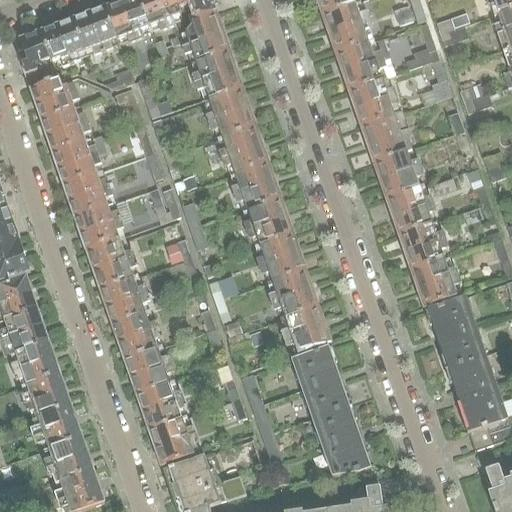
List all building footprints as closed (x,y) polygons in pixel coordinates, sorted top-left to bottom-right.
[(138,0),(130,0),(104,10),(117,44),(118,44),(118,43),(151,30),(138,0)] [(176,4),(174,0),(138,0),(151,30),(181,19),(178,11),(176,4)] [(186,0),(176,4),(178,11),(189,7),(194,21),(215,13),(211,0),(186,0)] [(316,0),(322,17),(356,6),(353,0),(316,0)] [(422,7),(419,0),(409,0),(410,0),(413,10),(422,7)] [(511,0),(489,0),(496,19),(511,13),(511,0)] [(356,6),(322,17),(335,54),(336,54),(368,43),(365,34),(371,32),(366,17),(360,19),(356,6)] [(422,7),(413,10),(415,15),(423,12),(422,7)] [(86,56),(117,44),(104,10),(73,22),(86,56)] [(409,10),(395,14),(399,30),(414,25),(409,10)] [(427,23),(423,12),(415,15),(418,26),(427,23)] [(511,13),(496,19),(508,53),(511,51),(511,13)] [(186,35),(196,64),(229,52),(217,17),(196,25),(186,35)] [(466,17),(451,22),(454,31),(469,26),(466,17)] [(73,22),(41,34),(54,64),(70,58),(71,61),(86,56),(73,22)] [(451,22),(437,27),(441,38),(455,33),(454,31),(451,22)] [(441,63),(428,27),(420,30),(428,52),(414,56),(416,61),(407,65),(410,74),(441,63)] [(455,33),(441,38),(444,49),(468,41),(464,30),(455,33)] [(59,77),(54,64),(41,34),(20,42),(25,56),(20,58),(30,88),(59,77)] [(180,39),(171,42),(174,50),(183,46),(180,39)] [(164,44),(155,47),(161,61),(169,58),(164,44)] [(337,58),(349,94),(383,83),(370,47),(337,58)] [(242,90),(229,52),(196,64),(200,74),(190,77),(196,94),(205,90),(209,101),(242,90)] [(438,86),(447,83),(440,63),(431,66),(438,86)] [(104,89),(117,94),(136,87),(131,72),(113,78),(115,85),(104,89)] [(97,85),(93,75),(82,79),(97,85)] [(31,91),(43,124),(75,113),(66,88),(63,89),(60,81),(31,91)] [(139,84),(145,102),(153,99),(147,81),(139,84)] [(349,94),(362,131),(395,119),(383,83),(349,94)] [(422,97),(426,109),(454,100),(448,83),(447,83),(438,86),(432,88),(434,93),(422,97)] [(100,91),(103,103),(113,100),(111,96),(100,91)] [(464,107),(473,103),(469,92),(460,95),(464,107)] [(127,105),(129,111),(138,108),(133,93),(116,99),(119,108),(127,105)] [(255,128),(243,94),(210,105),(214,115),(205,118),(210,134),(219,131),(222,140),(255,128)] [(464,107),(468,118),(493,110),(489,98),(473,103),(464,107)] [(156,108),(153,99),(145,102),(152,122),(172,115),(169,104),(156,108)] [(143,122),(138,108),(129,111),(134,125),(143,122)] [(43,124),(54,156),(86,144),(75,113),(43,124)] [(449,119),(457,138),(466,135),(459,115),(449,119)] [(158,141),(167,138),(166,135),(178,131),(173,119),(153,126),(158,141)] [(407,155),(395,119),(362,131),(374,166),(407,155)] [(145,129),(143,122),(134,125),(137,132),(145,129)] [(222,140),(235,177),(268,165),(255,128),(222,140)] [(148,136),(145,129),(137,132),(139,140),(148,136)] [(155,156),(148,136),(139,140),(146,159),(155,156)] [(465,136),(456,139),(463,161),(473,158),(465,136)] [(172,149),(167,138),(158,141),(162,153),(172,149)] [(96,175),(86,144),(54,156),(64,186),(96,175)] [(210,167),(221,163),(215,147),(205,150),(210,167)] [(165,160),(174,157),(172,149),(162,153),(165,160)] [(374,166),(387,203),(420,191),(407,155),(374,166)] [(164,181),(155,156),(146,159),(155,184),(164,181)] [(483,161),(488,174),(503,168),(498,156),(483,161)] [(168,168),(177,164),(174,157),(165,160),(168,168)] [(170,175),(179,171),(177,164),(168,168),(170,175)] [(268,165),(235,177),(247,212),(280,200),(268,165)] [(507,181),(503,168),(488,174),(492,186),(507,181)] [(170,175),(178,198),(198,191),(194,179),(183,183),(179,171),(170,175)] [(478,172),(467,176),(473,193),(483,189),(478,172)] [(64,186),(76,219),(108,208),(96,175),(64,186)] [(453,182),(433,189),(436,199),(456,192),(453,182)] [(0,211),(8,209),(0,185),(0,211)] [(387,203),(399,239),(432,227),(420,191),(387,203)] [(150,195),(153,202),(161,199),(158,192),(150,195)] [(166,202),(175,199),(172,192),(164,195),(166,202)] [(166,216),(161,199),(153,202),(150,195),(140,198),(145,211),(155,208),(161,227),(174,223),(170,215),(166,216)] [(177,207),(175,199),(166,202),(169,210),(177,207)] [(247,212),(260,249),(293,237),(280,200),(247,212)] [(511,214),(511,202),(499,207),(504,218),(511,214)] [(194,206),(183,210),(190,232),(201,228),(194,206)] [(182,220),(177,207),(169,210),(170,215),(174,223),(182,220)] [(119,241),(108,208),(76,219),(87,252),(119,241)] [(0,211),(0,247),(19,241),(8,209),(0,211)] [(399,239),(412,275),(445,264),(432,227),(399,239)] [(209,250),(201,228),(190,232),(198,254),(209,250)] [(499,235),(487,239),(490,248),(502,244),(499,235)] [(260,249),(273,285),(306,273),(293,237),(260,249)] [(19,241),(0,247),(0,283),(30,273),(19,241)] [(183,265),(192,262),(185,243),(177,246),(177,247),(183,263),(183,265)] [(511,280),(511,271),(502,244),(494,247),(507,282),(511,280)] [(100,291),(133,279),(121,245),(89,256),(100,291)] [(177,247),(167,250),(173,266),(183,263),(177,247)] [(199,281),(192,262),(183,265),(190,284),(199,281)] [(457,299),(445,264),(412,275),(422,306),(425,307),(426,309),(457,299)] [(214,267),(204,270),(208,281),(217,278),(214,267)] [(273,285),(285,321),(318,309),(306,273),(273,285)] [(0,287),(0,311),(4,323),(37,311),(26,279),(0,287)] [(100,291),(112,325),(145,313),(133,279),(100,291)] [(216,307),(225,303),(218,284),(209,287),(216,307)] [(455,395),(457,399),(495,387),(466,300),(428,314),(427,313),(425,314),(425,316),(426,316),(430,327),(432,326),(436,337),(435,338),(439,347),(440,347),(443,357),(441,358),(446,371),(445,371),(445,372),(446,372),(450,385),(452,384),(456,395),(455,395)] [(216,307),(223,326),(232,322),(225,303),(216,307)] [(330,342),(318,309),(285,321),(298,357),(329,346),(328,344),(330,342)] [(0,342),(6,359),(15,355),(49,343),(37,311),(4,323),(10,339),(0,342)] [(112,325),(125,362),(158,350),(155,343),(165,339),(159,322),(149,326),(145,313),(112,325)] [(210,313),(202,316),(208,335),(216,333),(210,313)] [(243,336),(239,324),(226,329),(230,340),(243,336)] [(208,335),(213,349),(221,346),(216,333),(208,335)] [(248,335),(228,342),(233,356),(264,345),(260,335),(249,339),(248,335)] [(26,386),(59,375),(49,343),(15,355),(26,386)] [(332,350),(332,349),(291,363),(308,415),(310,421),(353,407),(353,406),(351,406),(347,395),(346,396),(342,384),(343,384),(340,375),(339,375),(335,364),(336,363),(332,350)] [(136,395),(169,384),(158,350),(125,362),(136,395)] [(71,407),(59,375),(26,386),(37,419),(71,407)] [(242,383),(252,410),(263,405),(254,378),(242,383)] [(198,380),(187,384),(190,393),(202,389),(198,380)] [(232,406),(241,402),(235,383),(225,387),(232,406)] [(136,395),(149,431),(181,420),(169,384),(136,395)] [(511,419),(507,421),(495,387),(457,399),(459,404),(460,404),(464,416),(461,417),(467,433),(466,433),(468,436),(469,435),(475,453),(475,454),(511,441),(511,419)] [(241,402),(232,406),(238,425),(248,421),(241,402)] [(272,432),(263,405),(252,410),(261,437),(272,432)] [(49,452),(82,440),(71,407),(37,419),(49,452)] [(353,408),(353,407),(310,421),(330,478),(360,473),(374,469),(373,467),(372,467),(368,455),(366,456),(361,441),(362,441),(359,431),(358,432),(354,420),(356,420),(352,408),(353,408)] [(186,433),(181,420),(149,431),(161,468),(194,457),(191,449),(202,446),(197,429),(186,433)] [(272,432),(261,437),(270,464),(282,459),(272,432)] [(49,452),(60,484),(93,472),(82,440),(49,452)] [(163,473),(171,496),(219,479),(217,474),(211,477),(204,458),(163,473)] [(291,486),(282,459),(270,464),(279,488),(291,486)] [(511,511),(511,475),(503,479),(500,469),(498,470),(499,471),(488,475),(488,474),(486,474),(493,494),(489,496),(494,511),(511,511)] [(104,505),(93,472),(60,484),(69,511),(84,511),(103,505),(103,506),(104,505)] [(200,511),(205,510),(221,505),(249,495),(242,477),(226,483),(227,484),(222,486),(219,479),(171,496),(175,505),(176,511),(200,511)] [(28,486),(6,493),(9,502),(31,494),(28,486)] [(367,501),(350,503),(351,507),(320,511),(304,511),(304,510),(291,511),(205,511),(205,510),(200,511),(388,511),(384,511),(381,490),(379,491),(379,492),(369,494),(368,492),(366,492),(367,501)] [(21,511),(17,500),(9,503),(12,511),(21,511)]
